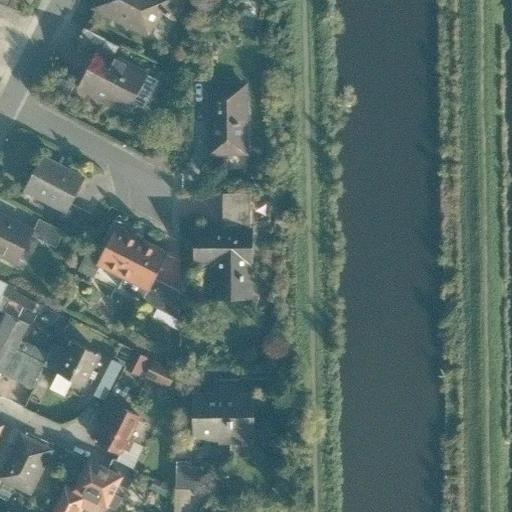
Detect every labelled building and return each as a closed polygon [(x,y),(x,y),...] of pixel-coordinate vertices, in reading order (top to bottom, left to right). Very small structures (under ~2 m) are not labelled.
[(24,0),(0,0),(0,2),(21,11),(24,0)] [(97,0),(93,7),(151,38),(165,12),(171,0),(97,0)] [(171,0),(165,12),(180,20),(190,0),(171,0)] [(152,72),(102,46),(80,87),(130,114),(152,72)] [(251,155),(251,82),(210,82),(210,155),(251,155)] [(87,177),(45,155),(26,192),(68,213),(73,203),(87,177)] [(225,227),(253,227),(253,193),(225,193),(225,227)] [(94,214),(73,203),(68,213),(59,229),(66,232),(80,239),(94,214)] [(35,229),(0,211),(0,255),(18,265),(32,235),(35,229)] [(41,219),(35,229),(32,235),(58,248),(66,232),(59,229),(41,219)] [(171,251),(118,224),(98,264),(150,291),(159,273),(171,251)] [(225,227),(196,227),(197,268),(214,268),(214,301),(257,301),(257,227),(253,227),(225,227)] [(181,284),(159,273),(150,291),(145,300),(182,319),(181,284)] [(0,278),(0,301),(9,283),(0,278)] [(30,325),(8,314),(0,328),(0,371),(34,388),(45,365),(17,352),(30,325)] [(87,388),(103,355),(74,341),(69,350),(61,368),(58,374),(87,388)] [(61,368),(69,350),(57,345),(48,362),(61,368)] [(139,374),(147,356),(138,352),(130,369),(139,374)] [(179,371),(152,358),(145,372),(172,385),(179,371)] [(107,397),(123,365),(111,359),(95,391),(107,397)] [(217,393),(196,394),(196,443),(257,442),(257,393),(246,393),(246,380),(217,380),(217,393)] [(108,426),(120,405),(109,400),(98,421),(108,426)] [(99,442),(122,454),(142,417),(120,405),(108,426),(99,442)] [(32,495),(55,450),(21,433),(0,474),(0,479),(5,482),(32,495)] [(115,458),(109,469),(126,477),(122,486),(131,490),(140,471),(115,458)] [(109,469),(91,461),(76,490),(68,485),(53,511),(83,511),(86,508),(93,511),(100,511),(104,506),(111,509),(122,486),(126,477),(109,469)] [(178,461),(177,489),(204,490),(205,467),(191,467),(191,462),(178,461)]
